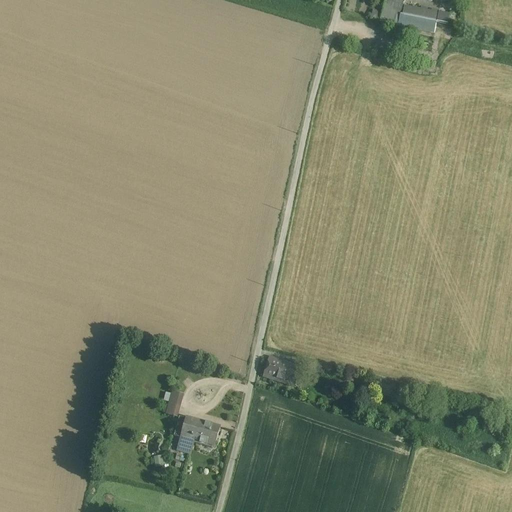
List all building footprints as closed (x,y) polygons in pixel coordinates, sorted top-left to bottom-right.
[(438,14),(404,7),(402,16),(399,16),(403,0),(385,0),(381,15),(372,12),(371,19),(394,25),(394,26),(434,34),(438,14)] [(294,367),(270,359),(264,377),(284,384),(292,387),(298,368),(294,367)] [(332,369),(305,361),(303,370),(329,377),(332,369)] [(375,395),(391,397),(392,386),(377,384),(375,395)] [(166,402),(164,415),(177,417),(181,394),(165,391),(163,401),(166,402)] [(184,420),(177,419),(175,429),(182,430),(184,420)] [(204,424),(184,419),(184,420),(182,430),(180,439),(192,442),(199,444),(204,424)] [(219,428),(204,424),(199,444),(214,448),(219,428)] [(192,442),(180,439),(177,451),(189,454),(192,442)] [(153,456),(154,467),(162,466),(161,456),(153,456)]
